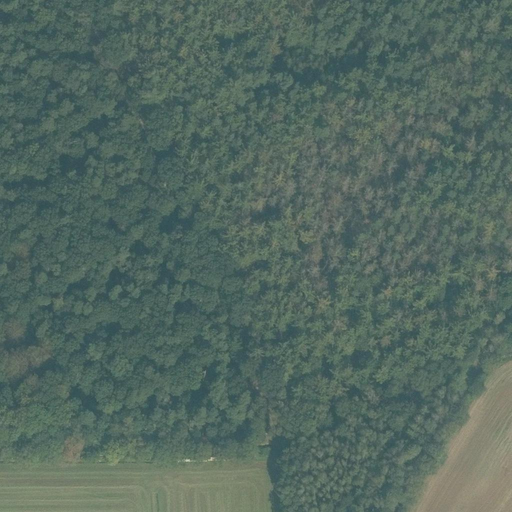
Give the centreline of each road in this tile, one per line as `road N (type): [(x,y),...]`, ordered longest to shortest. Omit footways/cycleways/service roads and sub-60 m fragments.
road 1 (track): [(508,0),(283,444),(53,448)]
road 2 (track): [(71,0),(283,444)]
